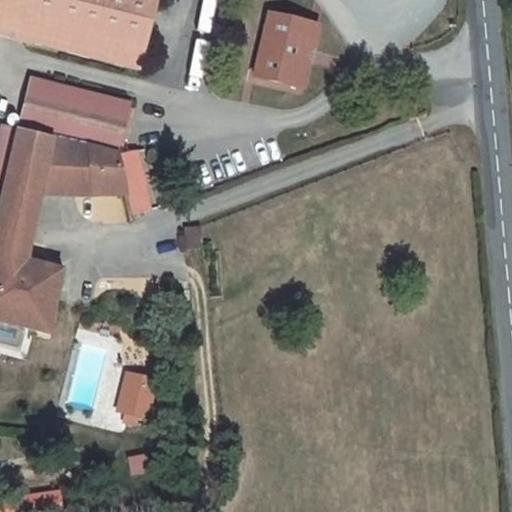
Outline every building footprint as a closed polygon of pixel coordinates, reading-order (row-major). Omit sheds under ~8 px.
[(0,0),(0,36),(139,71),(157,0),(0,0)] [(269,15),(255,77),(297,87),(311,25),(269,15)] [(318,27),(311,25),(297,87),(303,89),(318,27)] [(0,322),(48,335),(63,270),(28,262),(17,259),(19,253),(34,195),(37,182),(44,178),(52,140),(103,152),(93,195),(125,189),(130,214),(149,211),(133,153),(117,156),(119,150),(129,109),(130,105),(31,80),(18,131),(3,127),(0,138),(0,184),(5,186),(3,192),(0,206),(0,322)] [(123,151),(133,110),(129,109),(119,150),(123,151)] [(34,195),(93,195),(103,152),(52,140),(44,178),(37,182),(34,195)] [(185,229),(187,250),(202,249),(201,228),(185,229)] [(28,262),(30,256),(19,253),(17,259),(28,262)] [(137,416),(145,418),(156,375),(151,373),(149,379),(146,379),(129,374),(119,411),(125,413),(137,416)] [(125,413),(123,422),(135,425),(137,416),(125,413)] [(147,456),(128,460),(132,475),(150,471),(147,456)] [(0,500),(0,511),(62,511),(60,493),(0,500)]
